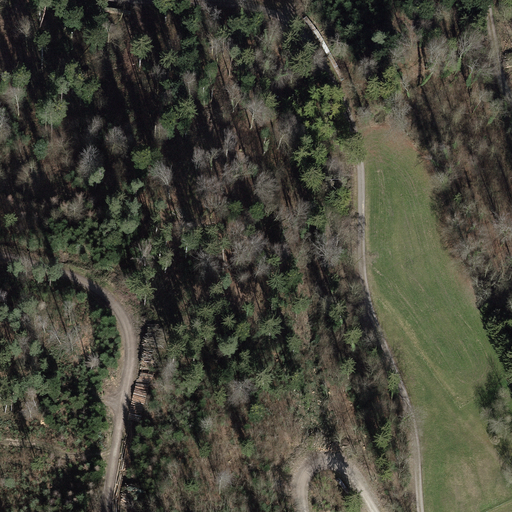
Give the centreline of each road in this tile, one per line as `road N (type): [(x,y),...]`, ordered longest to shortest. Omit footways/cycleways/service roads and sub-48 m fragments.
road 1 (track): [(87,0),(252,7),(273,12),(308,41),(358,154),(361,272),(408,400),(422,511)]
road 2 (track): [(0,261),(73,279),(112,305),(127,335),(131,362),(107,511)]
road 3 (track): [(304,511),(300,490),(308,470),(328,455),(343,464),(373,511)]
